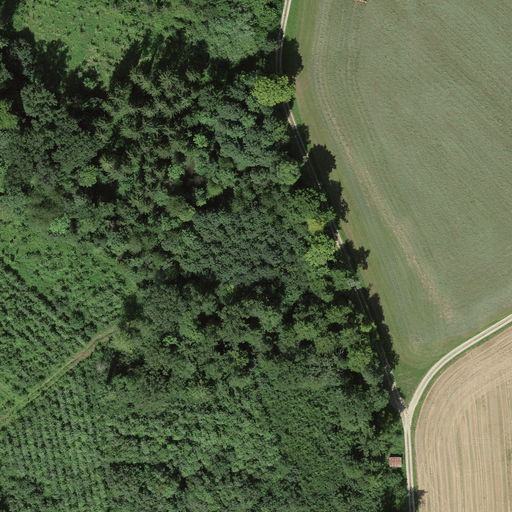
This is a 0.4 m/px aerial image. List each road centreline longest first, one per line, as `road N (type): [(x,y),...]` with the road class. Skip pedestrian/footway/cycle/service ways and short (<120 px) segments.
road 1 (track): [(288,0),(276,58),(279,114),(336,269),(403,415)]
road 2 (track): [(511,318),(447,356),(403,415)]
